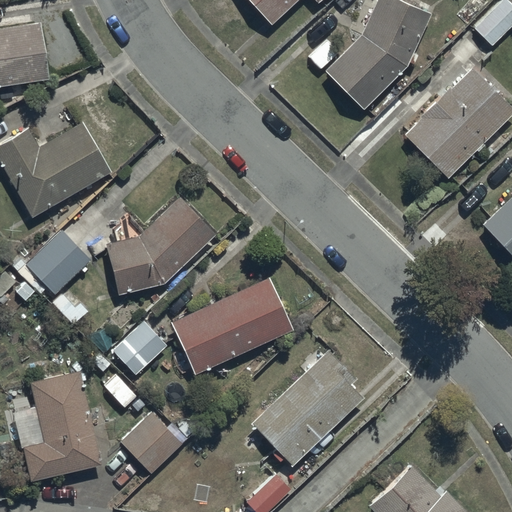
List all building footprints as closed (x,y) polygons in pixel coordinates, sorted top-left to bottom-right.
[(245,0),(268,24),(294,0),(312,0),(315,3),(317,0),(245,0)] [(403,0),(372,0),(357,34),(321,70),(359,109),(404,63),(405,60),(410,63),(415,52),(410,50),(428,11),(403,0)] [(497,0),(471,27),(489,45),(511,22),(511,5),(506,0),(497,0)] [(0,85),(46,79),(38,19),(31,20),(30,15),(0,18),(0,85)] [(418,114),(401,132),(446,176),(511,108),(469,67),(437,100),(420,83),(404,100),(418,114)] [(27,125),(0,141),(0,167),(28,215),(106,169),(78,120),(38,143),(27,125)] [(511,259),(511,189),(477,222),(511,259)] [(134,234),(102,240),(114,292),(155,283),(211,233),(178,196),(134,234)] [(87,256),(56,227),(23,262),(55,291),(87,256)] [(289,329),(264,276),(191,310),(189,307),(166,318),(192,374),(289,329)] [(140,321),(110,348),(133,374),(163,346),(140,321)] [(326,346),(247,423),(254,430),(243,441),(255,454),(267,442),(289,465),(362,394),(349,381),(355,376),(326,346)] [(98,464),(77,368),(26,379),(32,405),(8,411),(16,448),(20,447),(27,480),(98,464)] [(149,411),(117,441),(148,473),(179,443),(149,411)] [(407,462),(364,502),(372,511),(464,511),(442,487),(436,493),(407,462)] [(271,472),(242,499),(253,511),(261,511),(287,489),(271,472)]
